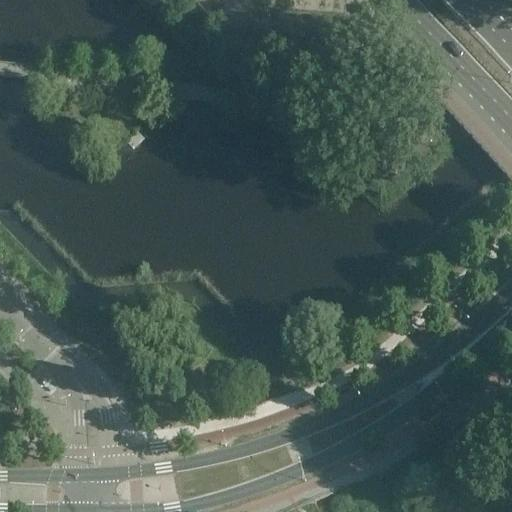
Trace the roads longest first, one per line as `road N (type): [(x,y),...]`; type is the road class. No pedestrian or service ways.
road 1 (secondary): [(461,352),(304,434),(217,459),(106,474)]
road 2 (secondary): [(157,511),(242,491),(384,427),(436,389),(461,352)]
road 3 (trunk): [(402,5),(511,128)]
